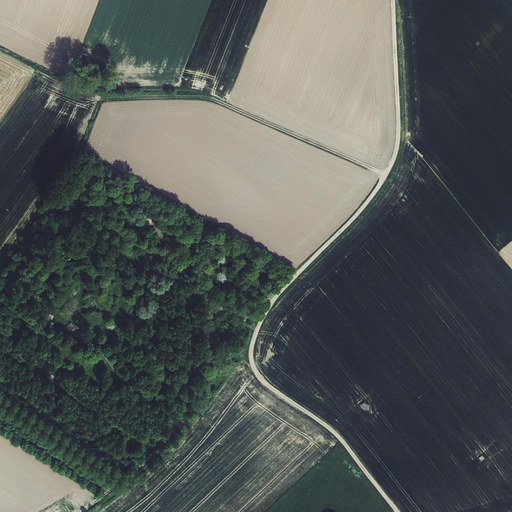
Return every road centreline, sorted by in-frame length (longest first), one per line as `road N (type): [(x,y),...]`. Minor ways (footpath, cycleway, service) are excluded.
road 1 (track): [(394,0),(394,157),(356,216),(278,292),(251,354),(259,377),(332,432),(397,511)]
road 2 (track): [(385,175),(210,98),(101,98)]
